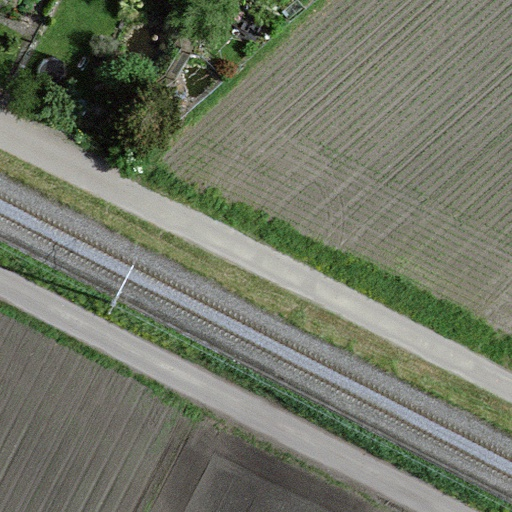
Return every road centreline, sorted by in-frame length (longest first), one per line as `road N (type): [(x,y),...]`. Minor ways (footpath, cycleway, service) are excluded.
road 1 (unclassified): [(0,131),(511,402)]
road 2 (track): [(371,511),(0,320)]
